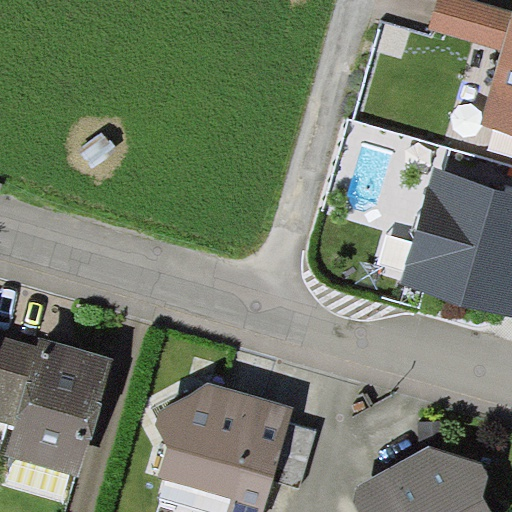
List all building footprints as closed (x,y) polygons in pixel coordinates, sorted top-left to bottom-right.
[(504,50),(511,23),(511,10),(475,0),(438,0),(431,29),(504,50)] [(511,23),(504,50),(482,124),(511,132),(511,23)] [(114,149),(100,132),(79,148),(92,166),(114,149)] [(511,188),(435,167),(413,242),(402,279),(401,282),(511,315),(511,188)] [(402,279),(413,242),(386,234),(375,271),(402,279)] [(38,346),(0,334),(0,420),(15,425),(38,346)] [(114,357),(41,336),(38,346),(15,425),(6,455),(79,477),(114,357)] [(295,406),(208,380),(161,410),(155,426),(168,446),(157,476),(165,478),(231,498),(227,511),(263,511),(273,480),(290,422),(295,406)] [(318,431),(290,422),(273,480),(301,489),(318,431)] [(429,446),(357,485),(353,499),(359,511),(492,511),(484,496),(488,473),(481,464),(429,446)] [(227,511),(231,498),(165,478),(159,497),(209,511),(227,511)]
